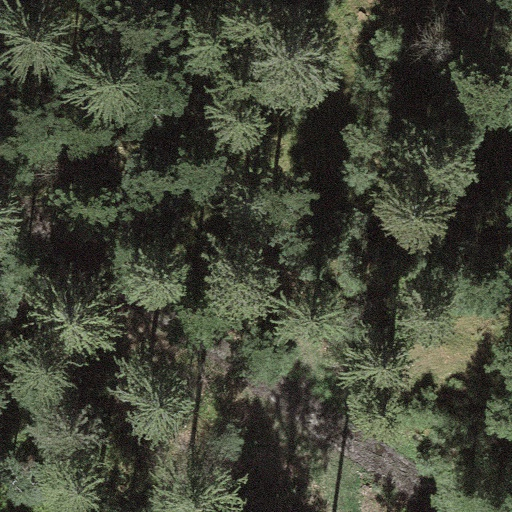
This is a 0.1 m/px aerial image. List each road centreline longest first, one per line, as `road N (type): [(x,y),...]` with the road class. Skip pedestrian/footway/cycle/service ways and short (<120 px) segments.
road 1 (track): [(0,159),(511,502)]
road 2 (track): [(137,0),(228,312),(289,425),(323,511)]
